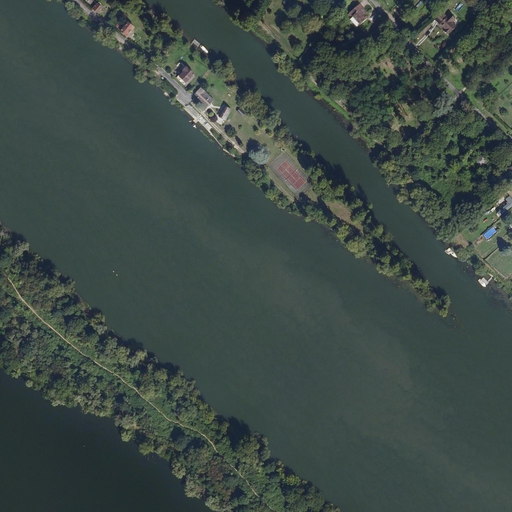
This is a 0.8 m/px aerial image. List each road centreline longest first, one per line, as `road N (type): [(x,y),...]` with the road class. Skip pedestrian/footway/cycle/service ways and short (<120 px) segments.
road 1 (residential): [(511,142),(412,51),(372,0)]
road 2 (residential): [(76,0),(191,101)]
